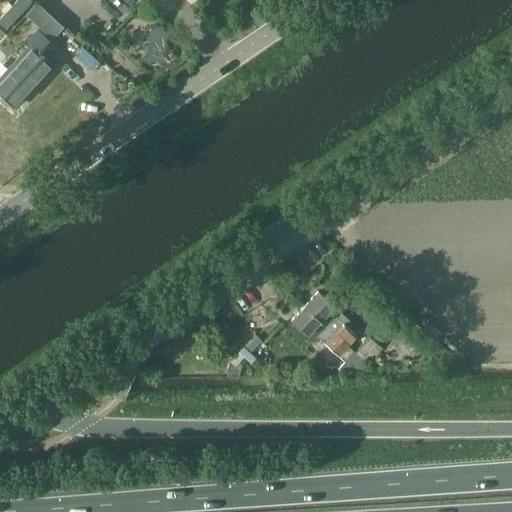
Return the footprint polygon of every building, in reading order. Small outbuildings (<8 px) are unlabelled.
[(13,0),(0,17),(0,20),(9,28),(30,0),(13,0)] [(48,59),(57,50),(38,32),(27,43),(32,47),(0,84),(0,91),(18,108),(57,67),(48,59)] [(317,292),(304,306),(347,345),(356,335),(347,327),(351,323),(317,292)] [(362,295),(356,302),(359,305),(355,310),(378,331),(389,319),(362,295)] [(229,298),(211,314),(222,327),(241,311),(229,298)] [(347,345),(304,306),(291,321),(313,341),(317,337),(337,356),(347,345)] [(399,334),(383,352),(393,362),(403,351),(416,363),(423,356),(399,334)] [(380,350),(367,337),(361,343),(364,346),(359,351),(355,348),(349,355),(359,364),(365,358),(373,354),(375,355),(380,350)] [(243,345),(238,350),(240,357),(248,358),(252,353),(250,346),(243,345)]
